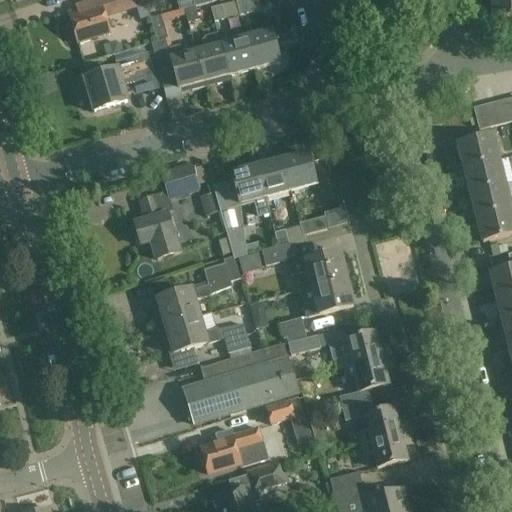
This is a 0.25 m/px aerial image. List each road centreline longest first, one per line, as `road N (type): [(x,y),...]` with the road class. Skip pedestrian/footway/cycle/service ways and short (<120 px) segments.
road 1 (residential): [(17,184),(331,100)]
road 2 (residential): [(465,375),(395,83)]
road 3 (tertiary): [(89,461),(17,184)]
road 4 (residential): [(383,326),(331,100)]
road 5 (residential): [(453,511),(423,388),(465,375)]
road 6 (residential): [(500,511),(465,375)]
